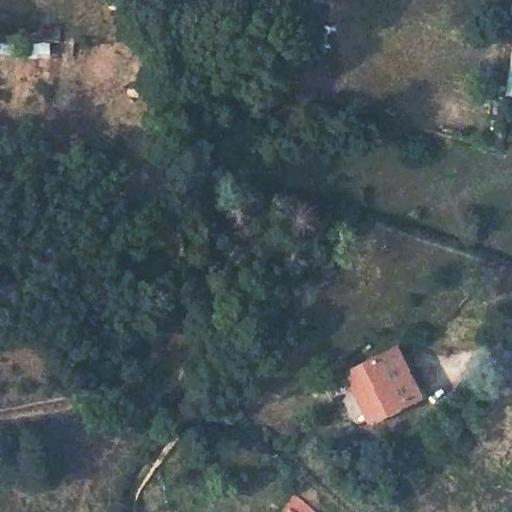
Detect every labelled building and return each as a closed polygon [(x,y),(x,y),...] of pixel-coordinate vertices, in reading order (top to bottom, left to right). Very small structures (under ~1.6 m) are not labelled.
[(105,0),(79,0),(84,22),(109,18),(105,0)] [(196,258),(192,268),(205,273),(209,262),(196,258)] [(262,284),(257,294),(285,308),(290,297),(262,284)] [(398,349),(356,367),(381,415),(421,396),(398,349)] [(356,367),(345,373),(356,396),(366,417),(371,427),(383,421),(381,415),(356,367)] [(356,396),(336,405),(343,420),(350,424),(366,417),(356,396)] [(309,511),(292,498),(284,509),(288,511),(309,511)]
